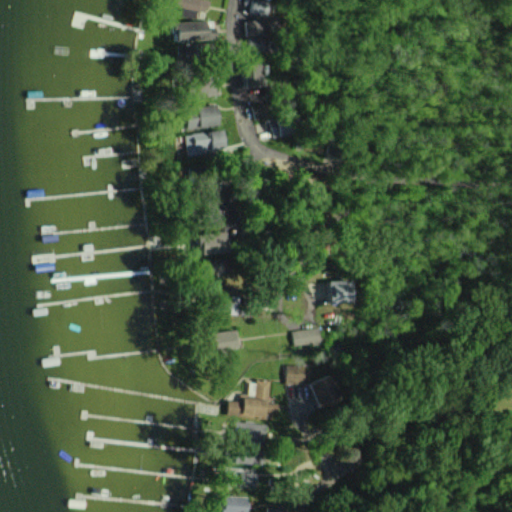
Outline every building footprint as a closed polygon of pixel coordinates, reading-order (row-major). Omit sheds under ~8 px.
[(206,0),(177,0),(178,9),(207,9),(206,0)] [(242,19),(243,37),(265,36),(264,19),(242,19)] [(206,21),(176,21),(176,39),(215,40),(215,27),(206,27),(206,21)] [(200,96),(215,94),(214,79),(199,81),(200,96)] [(184,126),(217,127),(218,108),(185,108),(184,126)] [(225,149),(223,129),(182,134),(184,153),(225,149)] [(230,253),(229,232),(201,234),(202,254),(230,253)] [(353,280),(328,280),(328,302),(353,301),(353,280)] [(290,331),(293,346),(320,342),(317,326),(290,331)] [(215,349),(237,348),(237,330),(214,331),(215,349)] [(284,383),(302,384),(302,365),(285,364),(284,383)] [(225,415),(276,419),(278,403),(267,403),(268,382),(248,380),(247,394),(238,393),(237,400),(227,400),(225,415)] [(246,511),(248,499),(223,495),(220,511),(246,511)]
